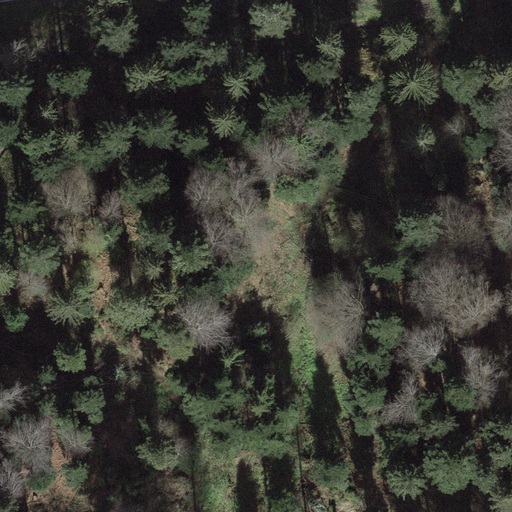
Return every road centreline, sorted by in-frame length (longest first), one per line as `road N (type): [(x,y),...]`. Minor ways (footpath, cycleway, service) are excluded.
road 1 (track): [(428,0),(423,13),(202,37),(55,79),(0,82)]
road 2 (track): [(0,290),(122,354),(188,433),(217,511)]
